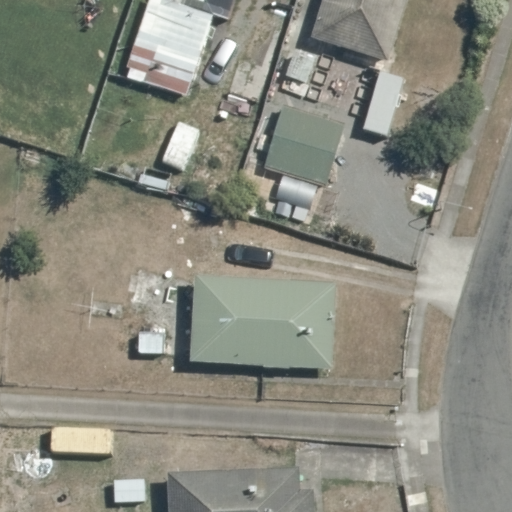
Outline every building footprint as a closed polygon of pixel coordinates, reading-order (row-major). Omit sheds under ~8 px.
[(191,89),(212,25),(225,29),(235,0),(177,0),(176,5),(160,0),(149,0),(124,76),(152,85),(155,77),(191,89)] [(410,0),(326,0),(314,45),(392,66),(410,0)] [(247,118),(222,107),(206,143),(231,154),(247,118)] [(346,128),(285,112),(269,172),(330,189),(346,128)] [(181,178),(199,132),(167,120),(150,166),(181,178)] [(334,288),(198,282),(195,368),(330,374),(334,288)] [(316,511),(317,477),(175,476),(174,511),(316,511)]
